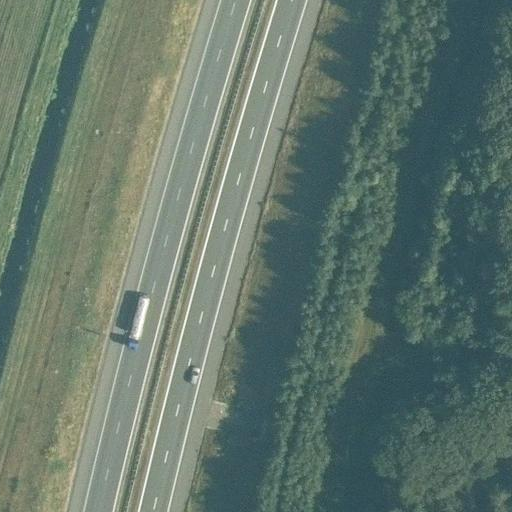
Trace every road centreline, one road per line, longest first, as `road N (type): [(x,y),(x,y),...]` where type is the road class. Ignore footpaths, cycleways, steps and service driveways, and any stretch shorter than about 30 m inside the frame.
road 1 (motorway): [(235,0),(92,511)]
road 2 (motorway): [(152,511),(293,0)]
